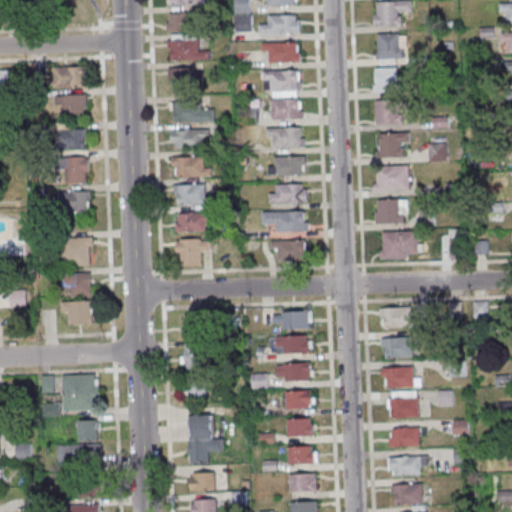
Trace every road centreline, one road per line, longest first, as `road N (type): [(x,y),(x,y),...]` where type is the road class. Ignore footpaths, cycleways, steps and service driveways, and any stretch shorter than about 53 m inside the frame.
road 1 (residential): [(353,511),(331,0)]
road 2 (residential): [(144,511),(124,0)]
road 3 (residential): [(511,279),(136,292)]
road 4 (residential): [(138,352),(0,357)]
road 5 (residential): [(126,42),(0,46)]
